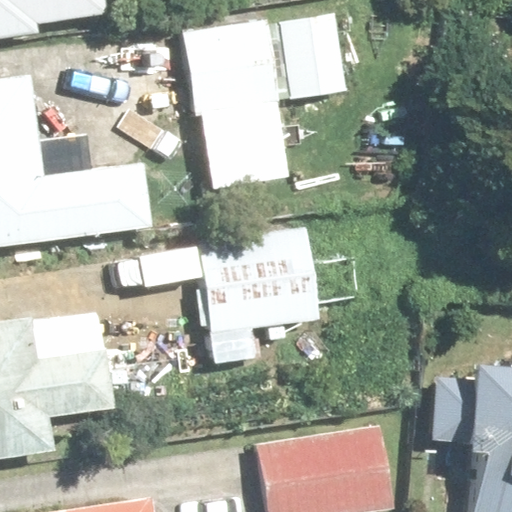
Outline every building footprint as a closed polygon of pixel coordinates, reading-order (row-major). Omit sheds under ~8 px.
[(0,0),(0,38),(20,36),(15,0),(0,0)] [(347,0),(121,0),(125,27),(348,1),(347,0)] [(277,24),(288,104),(339,97),(328,18),(277,24)] [(270,54),(114,76),(126,158),(281,136),(270,54)] [(0,284),(89,275),(82,203),(0,211),(0,284)] [(251,267),(132,280),(146,403),(266,389),(251,267)] [(0,354),(0,456),(57,448),(42,350),(0,354)] [(511,511),(511,404),(429,395),(415,511),(511,511)] [(338,511),(333,463),(186,479),(189,511),(338,511)]
